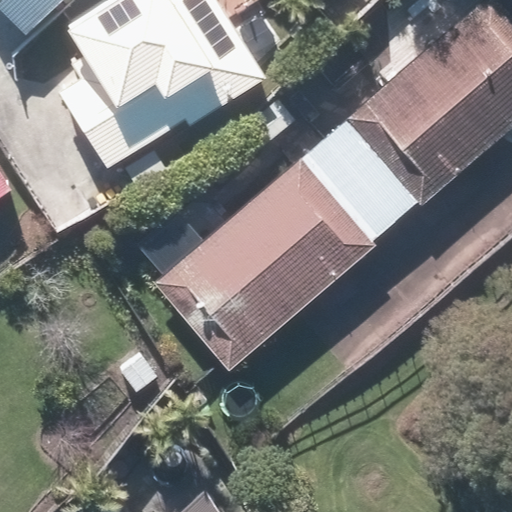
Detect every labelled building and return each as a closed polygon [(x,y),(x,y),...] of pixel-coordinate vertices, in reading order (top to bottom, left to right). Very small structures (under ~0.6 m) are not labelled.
[(0,0),(28,29),(58,0),(0,0)] [(270,71),(223,0),(100,0),(68,21),(86,49),(70,59),(73,65),(54,77),(110,163),(188,112),(194,121),(270,71)] [(511,120),(511,8),(505,0),(472,0),(344,110),(420,199),(511,120)] [(375,238),(301,152),(153,279),(227,365),(375,238)] [(0,194),(16,185),(0,159),(0,194)] [(147,338),(109,369),(133,398),(171,367),(147,338)] [(224,511),(208,485),(162,511),(224,511)]
